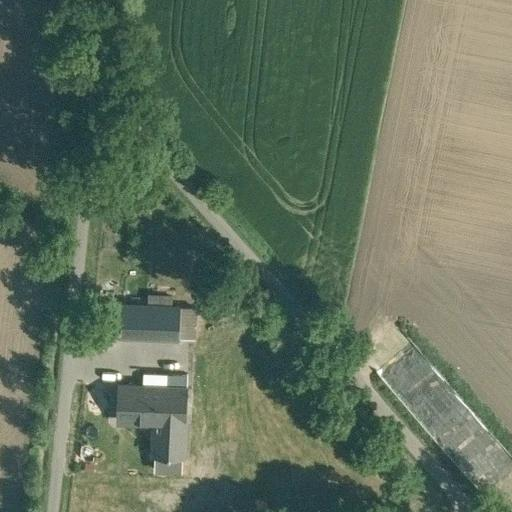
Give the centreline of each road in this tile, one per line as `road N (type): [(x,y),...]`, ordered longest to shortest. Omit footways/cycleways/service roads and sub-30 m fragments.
road 1 (unclassified): [(99,91),(479,511)]
road 2 (unclassified): [(99,91),(51,511)]
